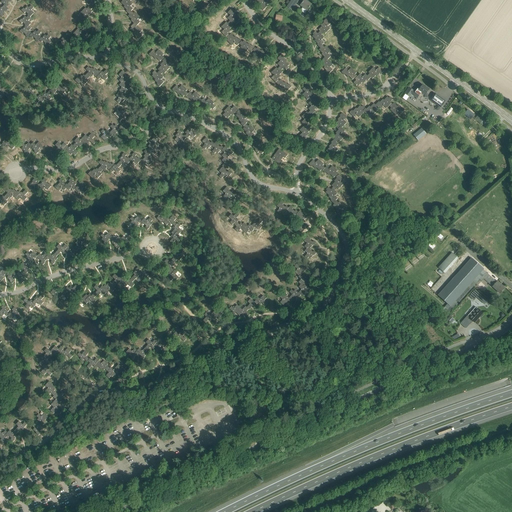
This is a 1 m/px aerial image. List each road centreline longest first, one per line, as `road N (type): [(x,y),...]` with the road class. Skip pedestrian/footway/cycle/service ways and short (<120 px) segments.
road 1 (tertiary): [(118,511),(511,323)]
road 2 (motorway): [(511,393),(354,451),(224,511)]
road 3 (motorway): [(252,511),(511,406)]
road 4 (tertiary): [(511,121),(345,0)]
